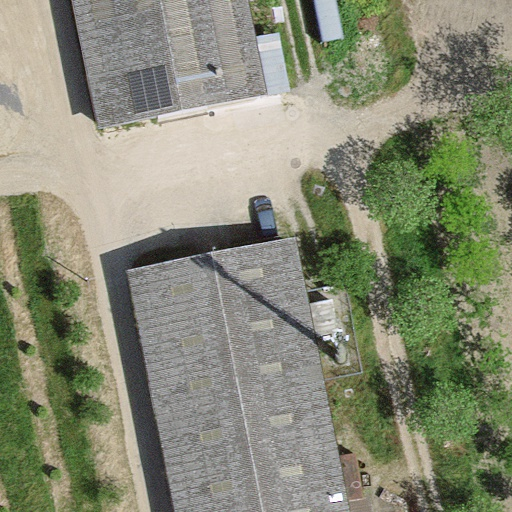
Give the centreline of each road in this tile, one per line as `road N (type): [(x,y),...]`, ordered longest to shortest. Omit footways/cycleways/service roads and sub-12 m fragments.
road 1 (track): [(0,181),(350,136),(511,83)]
road 2 (track): [(160,511),(56,0)]
